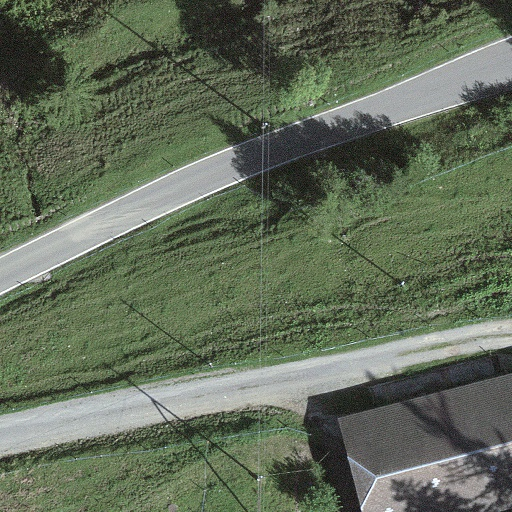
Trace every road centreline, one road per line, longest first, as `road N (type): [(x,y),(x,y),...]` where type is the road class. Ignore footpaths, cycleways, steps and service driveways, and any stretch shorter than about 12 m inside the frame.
road 1 (tertiary): [(0,276),(287,146),(511,71)]
road 2 (track): [(0,435),(511,335)]
